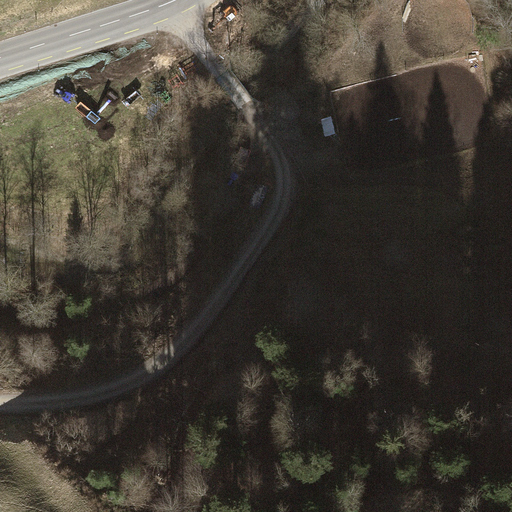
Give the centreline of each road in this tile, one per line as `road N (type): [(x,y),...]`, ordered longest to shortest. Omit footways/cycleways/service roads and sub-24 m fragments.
road 1 (track): [(263,131),(204,244),(152,296),(58,321),(0,310)]
road 2 (tertiary): [(180,0),(0,60)]
